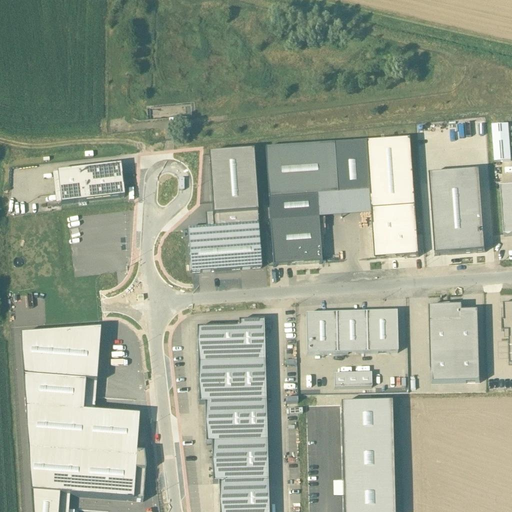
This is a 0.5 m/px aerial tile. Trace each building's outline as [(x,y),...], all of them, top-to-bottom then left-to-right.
[(493,128),(495,163),(511,162),(508,127),(493,128)] [(410,141),(366,144),(370,194),(371,211),(415,208),(410,141)] [(366,144),(336,146),(340,196),(370,194),(366,144)] [(336,146),(265,151),(268,201),(316,198),(340,196),(336,146)] [(252,154),(207,157),(213,230),(258,226),(252,154)] [(120,167),(57,174),(61,206),(124,199),(120,167)] [(61,206),(57,174),(52,175),(55,206),(61,206)] [(431,180),(435,259),(482,257),(478,177),(431,180)] [(511,189),(500,190),(504,238),(511,237),(511,189)] [(316,198),(318,221),(372,217),(371,211),(370,194),(340,196),(316,198)] [(268,201),(270,224),(318,221),(316,198),(268,201)] [(415,208),(371,211),(372,217),(375,261),(418,258),(415,208)] [(318,221),(270,224),(273,268),(321,265),(318,221)] [(213,230),(187,231),(190,275),(261,270),(258,226),(213,230)] [(510,366),(511,365),(511,305),(503,305),(503,331),(509,331),(510,366)] [(429,309),(431,385),(479,384),(477,314),(461,314),(461,309),(429,309)] [(397,354),(396,314),(366,315),(367,355),(397,354)] [(367,355),(366,315),(335,316),(336,356),(367,355)] [(336,356),(335,316),(305,317),(306,357),(336,356)] [(268,511),(263,323),(238,323),(238,329),(202,330),(197,330),(197,340),(198,406),(204,406),(205,446),(211,445),(212,486),(218,485),(218,511),(268,511)] [(100,331),(20,337),(30,495),(59,497),(143,504),(145,470),(143,456),(136,455),(139,418),(83,414),(85,384),(96,385),(100,331)] [(371,389),(371,375),(333,376),(334,390),(371,389)] [(394,511),(391,404),(340,406),(342,511),(394,511)] [(451,511),(450,438),(419,439),(421,511),(451,511)] [(501,511),(500,448),(470,449),(471,511),(501,511)] [(58,511),(59,497),(30,495),(31,511),(58,511)]
